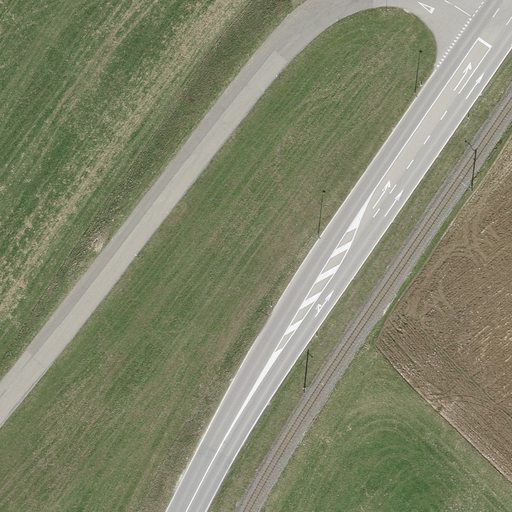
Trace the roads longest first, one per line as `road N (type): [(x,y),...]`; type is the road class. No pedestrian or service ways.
road 1 (primary): [(491,31),(250,393),(185,511)]
road 2 (unclassified): [(0,404),(277,50),(338,0)]
